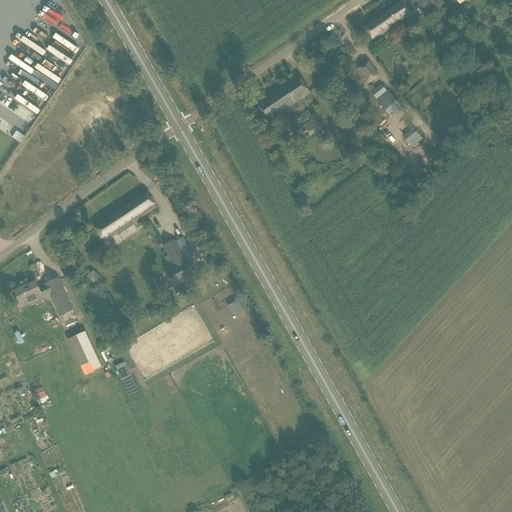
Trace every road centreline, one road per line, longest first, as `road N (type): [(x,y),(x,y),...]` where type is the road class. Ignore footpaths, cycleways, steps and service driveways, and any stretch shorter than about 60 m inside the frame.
road 1 (primary): [(398,511),(179,128)]
road 2 (unclassified): [(179,128),(362,0)]
road 3 (unclassified): [(0,255),(179,128)]
road 4 (primary): [(179,128),(105,0)]
